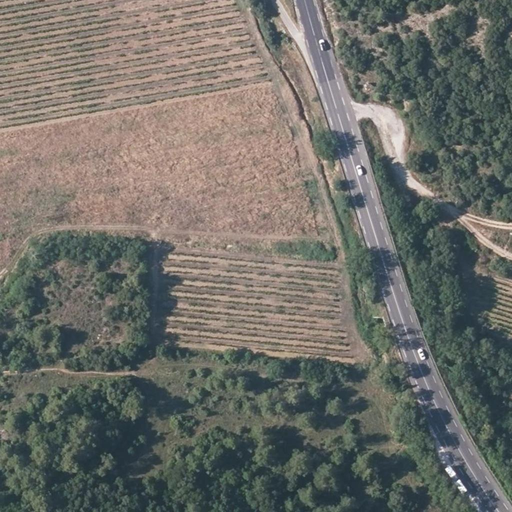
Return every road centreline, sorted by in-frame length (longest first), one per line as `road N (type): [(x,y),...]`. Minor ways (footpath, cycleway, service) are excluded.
road 1 (primary): [(498,511),(453,449),(324,68)]
road 2 (track): [(337,109),(381,115),(415,183),(511,253)]
